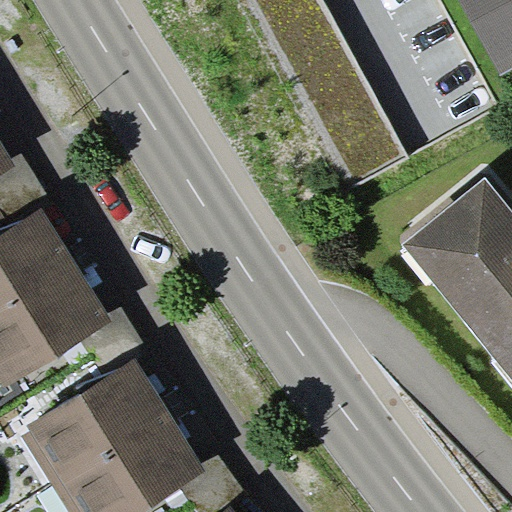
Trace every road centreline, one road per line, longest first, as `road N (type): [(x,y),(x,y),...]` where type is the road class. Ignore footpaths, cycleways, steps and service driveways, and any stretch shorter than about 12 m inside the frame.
road 1 (primary): [(80,0),(263,293)]
road 2 (residential): [(263,293),(416,367),(511,471)]
road 3 (primary): [(263,293),(424,511)]
